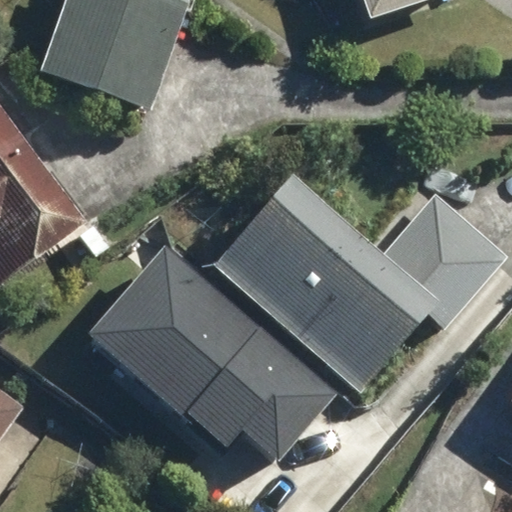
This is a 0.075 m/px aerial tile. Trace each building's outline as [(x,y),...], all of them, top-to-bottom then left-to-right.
[(62,0),(33,82),(145,122),(189,0),(62,0)] [(351,0),(361,29),(454,0),(351,0)] [(0,122),(0,289),(79,234),(0,122)] [(296,174),(216,267),(365,395),(434,315),(455,333),(511,268),(511,248),(442,188),(387,252),(296,174)] [(334,394),(166,250),(96,331),(227,444),(242,426),(279,458),(334,394)] [(0,401),(0,443),(20,416),(0,401)]
